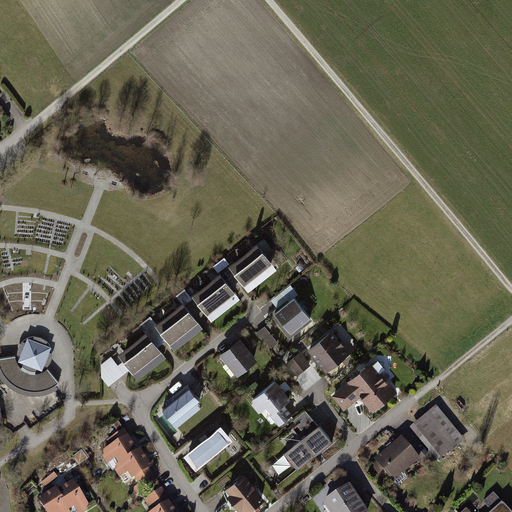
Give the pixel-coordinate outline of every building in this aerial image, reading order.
[(259,248),(230,270),(242,285),(270,263),(259,248)] [(225,260),(215,265),(219,271),(228,266),(225,260)] [(222,278),(193,300),(205,315),(233,293),(222,278)] [(293,298),(273,314),(288,332),(308,317),(293,298)] [(185,308),(156,330),(168,345),(196,323),(185,308)] [(148,332),(157,326),(152,318),(143,324),(148,332)] [(267,326),(258,333),(270,349),(279,343),(267,326)] [(332,332),(307,351),(327,375),(357,351),(348,339),(341,344),(332,332)] [(149,337),(120,359),(131,373),(160,351),(149,337)] [(28,338),(20,360),(42,369),(51,346),(28,338)] [(242,339),(218,355),(233,378),(257,362),(242,339)] [(296,355),(296,371),(309,371),(308,355),(296,355)] [(18,364),(15,357),(0,359),(0,362),(3,371),(8,379),(18,387),(35,391),(48,389),(58,383),(48,370),(42,372),(34,374),(27,372),(22,369),(18,364)] [(371,362),(329,395),(343,412),(362,397),(372,410),(395,393),(371,362)] [(276,381),(251,398),(268,424),(294,407),(276,381)] [(193,393),(164,414),(172,426),(201,405),(193,393)] [(430,408),(408,426),(436,459),(458,441),(430,408)] [(217,430),(184,457),(195,470),(227,442),(217,430)] [(317,431),(287,452),(298,466),(327,445),(317,431)] [(127,438),(101,453),(108,465),(111,465),(135,450),(127,438)] [(400,439),(374,459),(392,483),(419,461),(400,439)] [(132,480),(149,469),(136,449),(111,465),(120,479),(128,474),(132,480)] [(245,473),(226,488),(243,511),(253,511),(266,503),(245,473)] [(73,507),(75,511),(86,511),(90,510),(73,480),(56,490),(68,510),(73,507)] [(350,484),(320,501),(326,511),(338,511),(359,500),(350,484)] [(68,511),(56,490),(37,501),(43,511),(68,511)] [(467,511),(511,511),(495,490),(467,511)] [(365,511),(359,500),(339,511),(365,511)] [(174,511),(168,502),(152,511),(174,511)]
